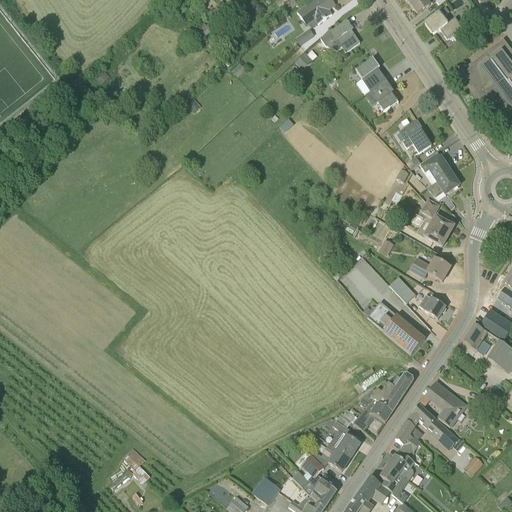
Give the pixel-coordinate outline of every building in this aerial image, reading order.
[(286,16),(298,5),(292,0),(291,0),(281,10),(286,16)] [(311,16),(317,26),(332,16),(329,12),(336,7),(330,0),(317,0),(297,14),(303,22),(311,16)] [(433,0),(416,0),(410,5),(418,16),(430,7),(429,6),(435,1),(433,0)] [(464,0),(454,0),(451,2),(455,8),(466,1),(464,0)] [(445,9),(440,13),(444,18),(449,14),(445,9)] [(425,25),(433,37),(447,26),(438,14),(425,25)] [(194,32),(203,40),(218,25),(213,19),(206,26),(203,23),(194,32)] [(346,55),(360,45),(354,36),(353,37),(349,33),(352,31),(347,23),(320,41),(326,50),(328,48),(331,51),(332,52),(333,52),(335,52),(336,52),(338,52),(339,51),(340,50),(341,50),(342,49),(346,55)] [(220,26),(215,31),(222,39),(227,34),(220,26)] [(489,29),(480,36),(483,40),(492,33),(489,29)] [(309,31),(295,40),(300,47),(314,37),(309,31)] [(511,52),(503,41),(461,73),(505,132),(511,126),(511,52)] [(302,72),(312,62),(306,56),(305,54),(295,64),(302,72)] [(362,81),(370,93),(383,84),(375,72),(379,69),(372,60),(355,72),(362,81)] [(236,80),(245,72),(239,66),(231,74),(236,80)] [(109,78),(102,71),(94,80),(101,86),(109,78)] [(383,84),(370,93),(378,104),(384,113),(390,109),(397,104),(398,105),(391,95),(383,84)] [(201,109),(195,101),(187,108),(193,115),(201,109)] [(280,128),(285,134),(294,127),(290,121),(280,128)] [(406,150),(412,147),(413,146),(419,156),(431,148),(421,133),(423,132),(417,123),(399,134),(405,142),(402,144),(406,150)] [(418,167),(431,187),(451,174),(442,162),(441,163),(436,156),(438,154),(437,154),(420,165),(418,167)] [(411,171),(418,167),(420,165),(416,159),(407,165),(411,171)] [(396,181),(403,185),(408,176),(401,172),(396,181)] [(431,187),(427,190),(433,197),(442,192),(445,196),(459,187),(451,174),(431,187)] [(440,204),(449,214),(455,209),(449,199),(440,204)] [(421,213),(432,219),(438,208),(428,202),(421,213)] [(424,238),(442,249),(450,235),(447,234),(451,227),(435,218),(424,238)] [(396,248),(389,244),(383,255),(389,259),(396,248)] [(410,273),(423,281),(427,275),(442,284),(450,269),(434,260),(430,268),(417,261),(410,273)] [(372,269),(366,274),(381,290),(387,284),(372,269)] [(499,311),(511,318),(511,295),(511,294),(511,292),(511,270),(511,271),(503,285),(507,287),(506,290),(506,292),(510,294),(499,311)] [(389,288),(406,306),(415,298),(398,279),(389,288)] [(423,312),(437,321),(445,309),(431,300),(426,297),(419,308),(424,311),(423,312)] [(383,333),(411,357),(425,341),(397,317),(396,318),(380,305),(368,319),(383,333)] [(487,335),(491,338),(498,342),(502,345),(506,339),(511,326),(490,313),(478,330),(487,335)] [(476,353),(487,335),(478,330),(474,327),(463,344),(476,353)] [(506,339),(502,345),(508,348),(511,343),(506,339)] [(508,375),(511,369),(511,368),(511,351),(498,343),(487,361),(508,375)] [(358,405),(365,411),(367,410),(369,407),(371,408),(373,404),(375,403),(392,414),(413,384),(412,380),(407,376),(403,377),(402,378),(399,377),(396,378),(389,387),(386,384),(384,387),(383,386),(376,391),(375,393),(373,391),(365,397),(361,401),(358,405)] [(436,384),(419,406),(423,410),(429,402),(443,413),(437,420),(450,429),(467,408),(436,384)] [(489,397),(495,401),(498,397),(492,393),(489,397)] [(352,424),(363,433),(367,428),(365,426),(372,416),(385,425),(392,414),(375,403),(373,404),(371,408),(369,407),(367,410),(365,411),(359,417),(351,410),(349,413),(346,411),(342,417),(340,416),(338,420),(348,428),(351,423),(352,424)] [(412,416),(407,423),(414,429),(419,423),(428,431),(426,432),(449,452),(459,442),(435,421),(434,422),(422,411),(423,410),(419,406),(412,416)] [(338,432),(329,446),(350,460),(360,446),(342,435),(348,428),(338,420),(332,428),(338,432)] [(399,453),(403,456),(410,461),(415,453),(415,452),(420,444),(418,442),(418,443),(409,437),(414,429),(407,423),(395,442),(403,447),(399,453)] [(308,456),(310,458),(321,468),(325,462),(328,464),(328,465),(341,474),(350,460),(329,446),(321,458),(311,451),(308,456)] [(151,478),(140,467),(146,461),(134,448),(123,458),(130,465),(127,467),(143,485),(151,478)] [(395,457),(387,468),(408,482),(413,475),(412,471),(410,470),(415,464),(410,461),(403,456),(400,461),(395,457)] [(311,478),(307,482),(308,484),(309,483),(313,488),(311,490),(313,491),(312,493),(314,494),(316,490),(332,501),(336,494),(329,489),(330,487),(320,479),(317,477),(323,471),(321,468),(310,458),(305,463),(300,468),(311,478)] [(475,459),(469,466),(476,472),(482,465),(475,459)] [(381,487),(390,493),(393,495),(392,496),(395,499),(403,488),(408,482),(387,468),(380,479),(385,482),(381,487)] [(108,487),(113,492),(132,476),(128,472),(119,479),(118,479),(108,487)] [(302,490),(317,505),(325,511),(332,501),(316,490),(314,494),(312,493),(313,491),(311,490),(313,488),(309,483),(308,484),(307,482),(298,473),(298,474),(292,480),(302,490)] [(264,479),(251,495),(267,507),(280,491),(264,479)] [(346,511),(371,511),(373,509),(369,505),(373,499),(382,505),(390,493),(381,487),(370,479),(346,511)] [(245,511),(248,509),(236,499),(226,510),(228,511),(245,511)] [(323,511),(325,511),(317,505),(313,511),(308,508),(304,511),(292,503),(288,509),(293,511),(323,511)]
